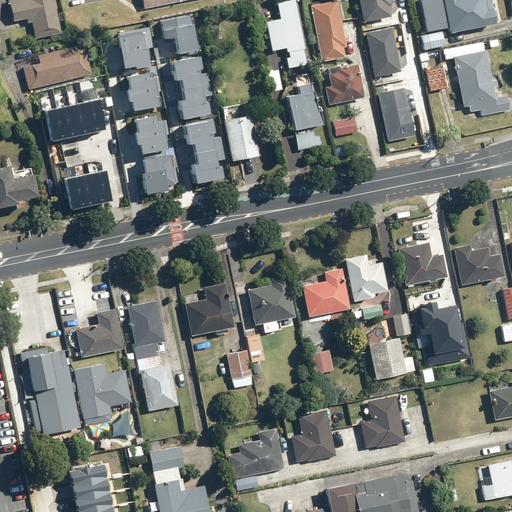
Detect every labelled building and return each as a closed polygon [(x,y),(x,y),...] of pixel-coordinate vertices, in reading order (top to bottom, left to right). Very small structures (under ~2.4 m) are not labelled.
[(25,17),(26,23),(30,22),(34,39),(60,33),(52,0),(7,0),(12,20),(25,17)] [(140,0),(142,9),(186,0),(140,0)] [(270,51),(284,48),(285,52),(287,52),(288,57),(284,58),(286,68),(306,64),(292,0),(289,0),(275,3),(278,19),(264,21),(270,51)] [(359,0),(362,18),(392,13),(389,0),(359,0)] [(406,0),(398,0),(399,10),(408,8),(406,0)] [(445,26),(446,32),(493,23),(487,0),(427,0),(423,1),(429,30),(445,26)] [(309,6),(320,62),(344,57),(341,47),(344,46),(335,1),(309,6)] [(160,22),(163,39),(173,37),(177,53),(194,50),(187,16),(160,22)] [(363,32),(370,74),(401,69),(394,26),(363,32)] [(113,35),(120,68),(131,66),(131,69),(150,66),(146,49),(151,48),(147,28),(113,35)] [(419,36),(422,50),(443,46),(439,31),(419,36)] [(21,66),(26,89),(90,74),(83,44),(36,55),(37,62),(21,66)] [(451,56),(461,107),(467,106),(468,112),(479,110),(480,115),(507,110),(504,95),(493,97),(483,50),(451,56)] [(178,102),(181,119),(193,117),(210,113),(207,98),(214,97),(209,72),(201,73),(197,56),(170,62),(173,79),(179,77),(184,101),(178,102)] [(421,59),(428,91),(433,90),(436,103),(447,101),(438,56),(421,59)] [(323,87),(327,104),(362,97),(355,64),(335,69),(336,72),(326,74),(329,86),(323,87)] [(129,103),(131,111),(156,106),(154,98),(161,97),(158,78),(146,81),(145,74),(124,78),(126,91),(123,91),(125,104),(129,103)] [(284,96),(297,149),(315,145),(311,125),(319,123),(309,82),(295,86),(297,93),(284,96)] [(383,136),(414,130),(406,87),(375,93),(383,136)] [(44,103),(50,135),(103,125),(97,93),(44,103)] [(9,100),(0,101),(0,116),(0,117),(11,116),(9,100)] [(221,119),(229,160),(256,155),(249,114),(221,119)] [(138,145),(139,152),(164,148),(162,140),(170,139),(166,120),(154,122),(153,116),(132,119),(135,132),(131,133),(133,145),(138,145)] [(331,121),(334,136),(355,132),(352,117),(331,121)] [(188,163),(191,180),(203,178),(220,175),(217,160),(224,158),(219,133),(211,135),(207,118),(180,123),(183,140),(189,139),(194,162),(188,163)] [(272,152),(262,153),(264,173),(274,173),(272,152)] [(140,172),(144,194),(166,190),(164,183),(176,181),(173,168),(170,169),(167,154),(140,159),(143,171),(140,172)] [(0,166),(0,206),(14,203),(14,199),(35,195),(31,173),(10,177),(7,165),(0,166)] [(66,171),(70,203),(111,197),(107,165),(66,171)] [(396,213),(397,219),(411,217),(410,210),(396,213)] [(396,248),(404,285),(445,276),(440,253),(429,255),(426,242),(396,248)] [(451,247),(459,285),(502,276),(498,254),(487,256),(485,247),(469,250),(468,244),(451,247)] [(343,258),(352,301),(370,297),(369,293),(385,290),(379,261),(366,264),(364,254),(343,258)] [(300,285),(307,317),(348,308),(340,267),(321,271),(323,280),(300,285)] [(246,290),(253,324),(293,316),(285,275),(268,278),(269,285),(246,290)] [(183,304),(190,335),(232,327),(223,283),(202,288),(204,299),(183,304)] [(500,289),(506,319),(511,318),(511,286),(511,287),(500,289)] [(125,305),(134,347),(156,342),(163,341),(155,299),(125,305)] [(414,307),(419,331),(426,329),(429,342),(422,343),(427,364),(467,356),(462,330),(458,331),(452,303),(434,306),(433,299),(420,302),(421,306),(414,307)] [(360,308),(362,319),(381,315),(378,304),(360,308)] [(74,328),(79,356),(121,348),(113,308),(95,312),(97,323),(74,328)] [(391,316),(395,335),(409,333),(405,313),(391,316)] [(511,322),(499,325),(502,341),(511,339),(511,322)] [(244,336),(249,362),(263,359),(258,333),(244,336)] [(366,343),(374,379),(404,372),(404,371),(413,370),(410,355),(401,357),(397,337),(366,343)] [(156,342),(134,347),(138,369),(160,365),(156,342)] [(28,397),(35,431),(75,423),(61,351),(48,353),(47,345),(18,351),(22,372),(28,371),(33,396),(28,397)] [(224,354),(230,379),(233,388),(251,384),(250,374),(245,349),(224,354)] [(307,353),(311,374),(331,369),(327,349),(307,353)] [(103,361),(72,367),(83,423),(113,418),(110,405),(130,401),(124,367),(105,370),(103,361)] [(138,369),(146,410),(176,404),(168,363),(160,365),(138,369)] [(511,384),(486,390),(493,419),(511,415),(511,379),(511,380),(511,384)] [(358,422),(364,447),(376,445),(376,446),(403,441),(394,395),(365,401),(369,420),(358,422)] [(290,435),(295,461),(308,459),(308,460),(334,455),(325,409),(297,414),(301,433),(290,435)] [(226,454),(231,478),(282,467),(273,428),(257,431),(259,439),(237,444),(239,451),(226,454)] [(148,452),(152,472),(183,466),(178,446),(148,452)] [(511,459),(485,465),(492,497),(511,493),(511,459)] [(67,473),(75,511),(109,511),(100,466),(67,473)] [(323,488),(328,511),(416,511),(410,480),(402,473),(323,488)] [(233,479),(235,490),(256,486),(254,475),(233,479)] [(208,511),(203,484),(177,489),(175,478),(152,483),(157,511),(208,511)]
